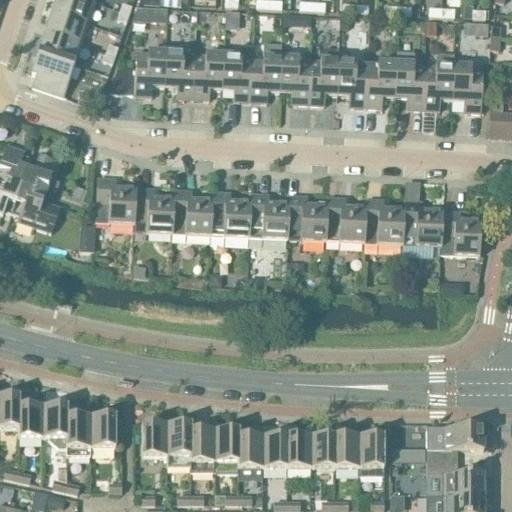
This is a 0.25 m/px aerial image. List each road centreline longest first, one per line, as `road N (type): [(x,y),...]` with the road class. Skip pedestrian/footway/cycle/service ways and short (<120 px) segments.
road 1 (residential): [(511,174),(462,161),(141,151),(33,114),(0,92)]
road 2 (tertiary): [(0,337),(210,379),(508,391)]
road 3 (residential): [(508,391),(509,511)]
